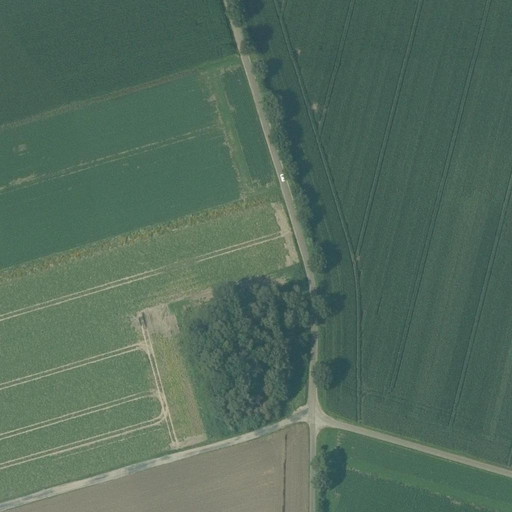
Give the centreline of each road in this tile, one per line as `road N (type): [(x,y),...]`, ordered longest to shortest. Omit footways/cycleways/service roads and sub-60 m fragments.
road 1 (unclassified): [(223,0),(298,248),(307,300),(305,415)]
road 2 (track): [(0,505),(305,415)]
road 3 (unclassified): [(305,415),(511,475)]
